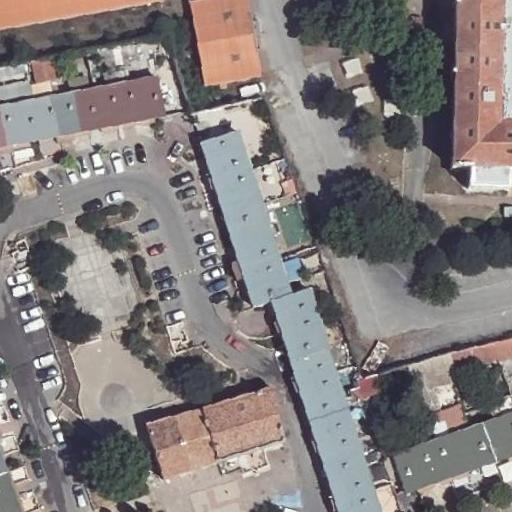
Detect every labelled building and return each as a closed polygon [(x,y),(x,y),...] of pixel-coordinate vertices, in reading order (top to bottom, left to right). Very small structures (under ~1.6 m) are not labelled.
[(0,0),(0,31),(165,2),(165,0),(0,0)] [(248,0),(212,0),(191,3),(204,88),(261,78),(248,0)] [(454,0),(450,169),(468,171),(508,171),(511,171),(511,127),(496,127),(498,0),(454,0)] [(511,0),(498,0),(496,127),(511,127),(511,0)] [(0,154),(11,153),(10,146),(58,136),(59,143),(75,140),(74,133),(165,115),(158,79),(0,109),(0,154)] [(237,133),(201,143),(240,265),(232,267),(237,283),(244,281),(254,311),(271,306),(338,511),(378,511),(306,295),(290,299),(237,133)] [(508,171),(468,171),(468,190),(507,191),(508,171)] [(421,363),(424,390),(453,387),(451,370),(465,368),(464,359),(421,363)] [(163,481),(169,479),(211,467),(239,457),(262,450),(282,444),(272,392),(235,402),(228,404),(217,407),(146,427),(163,481)] [(226,398),(228,404),(235,402),(233,393),(224,396),(226,398)] [(214,400),(217,407),(228,404),(226,398),(214,400)] [(511,414),(392,456),(404,493),(428,485),(430,492),(446,486),(444,480),(511,455),(511,414)] [(262,450),(239,457),(245,475),(267,467),(262,450)] [(0,511),(18,511),(0,459),(0,511)] [(211,467),(169,479),(172,491),(215,479),(211,467)]
